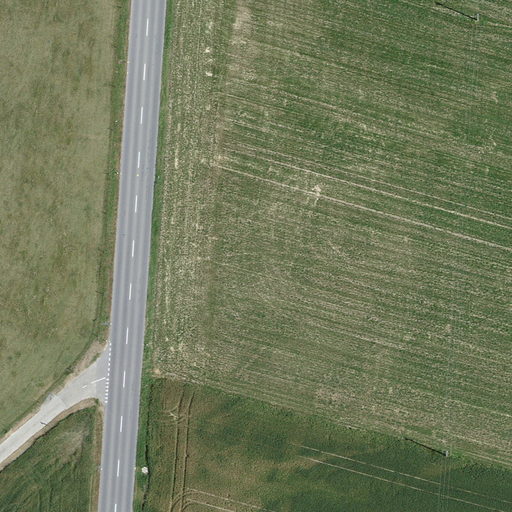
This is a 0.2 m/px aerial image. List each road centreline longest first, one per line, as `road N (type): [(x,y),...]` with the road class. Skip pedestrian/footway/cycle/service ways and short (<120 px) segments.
road 1 (secondary): [(149,0),(124,378)]
road 2 (unclassified): [(124,378),(105,376),(61,403),(0,455)]
road 3 (secondary): [(124,378),(115,511)]
